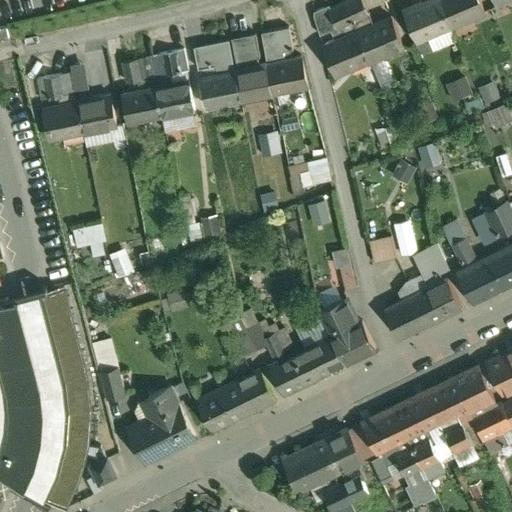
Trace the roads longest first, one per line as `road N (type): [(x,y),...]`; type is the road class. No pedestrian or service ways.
road 1 (residential): [(404,363),(375,309),(301,0)]
road 2 (residential): [(22,511),(53,437),(57,405),(0,158)]
road 3 (residential): [(237,0),(0,53)]
road 4 (residential): [(199,464),(404,363)]
